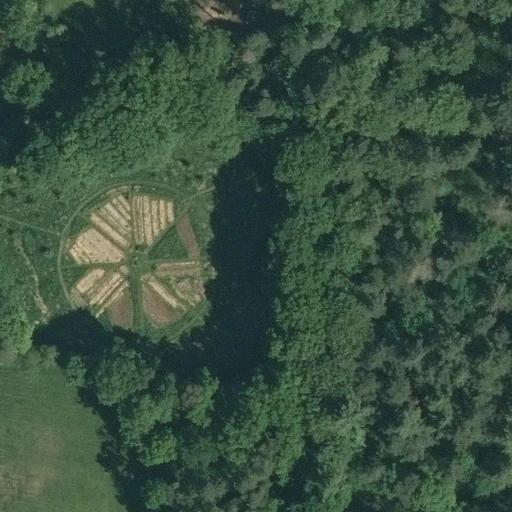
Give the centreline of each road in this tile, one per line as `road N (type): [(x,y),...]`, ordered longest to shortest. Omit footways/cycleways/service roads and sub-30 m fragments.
road 1 (track): [(337,115),(314,425),(320,511)]
road 2 (track): [(511,138),(383,131),(337,115)]
road 3 (track): [(375,511),(511,486)]
